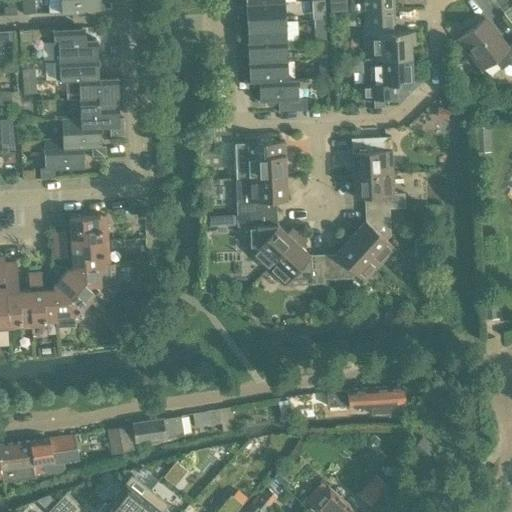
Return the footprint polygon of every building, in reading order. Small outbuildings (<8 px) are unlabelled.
[(21,0),(23,12),(34,12),(32,0),(21,0)] [(59,0),(60,10),(98,8),(97,0),(59,0)] [(323,11),(322,0),(311,0),(312,12),(323,11)] [(364,0),(365,10),(393,9),(392,0),(364,0)] [(283,19),(282,1),(240,3),(240,10),(246,9),(246,21),(283,19)] [(4,14),(16,13),(16,5),(4,6),(4,14)] [(394,30),(393,9),(365,10),(365,23),(372,23),(373,58),(410,56),(410,43),(415,43),(414,30),(409,30),(409,29),(394,30)] [(484,17),(459,36),(482,67),(494,58),(501,68),(511,59),(511,41),(506,46),(484,17)] [(284,39),(283,19),(246,21),(247,32),(241,33),(242,41),(284,39)] [(313,38),(324,37),(323,19),(312,20),(313,38)] [(80,26),(52,27),(53,60),(59,59),(97,57),(96,37),(81,38),(80,26)] [(30,27),(18,28),(19,39),(31,39),(30,27)] [(0,41),(14,40),(13,29),(0,29),(0,41)] [(324,51),(324,37),(313,38),(313,51),(324,51)] [(285,58),(284,39),(242,41),(242,48),(248,48),(248,59),(285,58)] [(325,56),(317,56),(317,76),(326,75),(325,56)] [(410,56),(373,58),(361,58),(362,82),(358,82),(358,96),(374,95),(385,95),(387,95),(386,82),(411,81),(410,56)] [(59,59),(53,60),(54,77),(59,77),(64,77),(97,76),(97,57),(59,59)] [(286,78),(285,58),(248,59),(249,71),(243,71),(244,79),(258,79),(286,78)] [(22,68),(22,79),(35,78),(35,68),(22,68)] [(120,75),(97,76),(64,77),(65,96),(79,96),(79,97),(98,96),(99,105),(116,105),(115,83),(120,82),(120,75)] [(295,77),(286,78),(258,79),(258,90),(254,91),(254,98),(276,97),(277,109),(305,108),(304,96),(295,96),(295,77)] [(37,92),(35,78),(22,79),(23,93),(37,92)] [(0,91),(0,104),(11,104),(10,91),(0,91)] [(385,95),(374,95),(374,106),(385,105),(385,95)] [(116,115),(116,105),(99,105),(98,96),(79,97),(79,116),(80,124),(99,123),(107,123),(107,133),(122,133),(122,114),(116,115)] [(100,144),(99,123),(80,124),(79,116),(61,117),(62,135),(62,145),(80,144),(90,144),(90,154),(105,153),(105,143),(100,144)] [(0,118),(0,127),(0,130),(13,129),(12,117),(0,118)] [(200,135),(214,134),(214,124),(200,125),(200,135)] [(14,142),(13,129),(0,130),(1,143),(14,142)] [(81,163),(80,144),(62,145),(62,135),(44,136),(45,165),(38,165),(39,176),(53,175),(53,164),(81,163)] [(351,150),(352,172),(392,170),(391,148),(391,135),(351,137),(351,150)] [(235,141),(236,177),(245,177),(286,175),(285,152),(284,139),(235,141)] [(393,192),(392,170),(352,172),(353,195),(364,194),(364,206),(389,206),(404,205),(404,192),(393,192)] [(287,197),(286,175),(245,177),(236,177),(235,177),(236,212),(276,210),(276,198),(287,197)] [(142,203),(129,203),(129,211),(142,210),(142,203)] [(390,233),(389,206),(364,206),(365,218),(349,235),(379,263),(395,246),(386,238),(390,233)] [(276,210),(236,212),(237,225),(248,224),(249,252),(266,267),(300,231),(292,224),(286,230),(277,222),(276,210)] [(52,230),(53,243),(107,239),(105,216),(102,213),(68,216),(69,229),(52,230)] [(307,238),(300,231),(266,267),(283,283),(323,281),(323,277),(322,252),(310,253),(301,244),(307,238)] [(364,279),(379,263),(349,235),(334,252),(322,252),(323,277),(351,276),(355,271),(364,279)] [(109,263),(107,239),(53,243),(54,255),(71,253),(72,264),(72,266),(109,263)] [(31,325),(28,288),(18,289),(15,260),(4,261),(3,261),(5,279),(4,279),(8,327),(31,325)] [(113,263),(109,263),(72,266),(72,264),(66,265),(66,266),(59,274),(90,301),(97,308),(114,289),(113,263)] [(138,280),(148,279),(146,264),(136,265),(138,280)] [(53,287),(52,287),(41,287),(40,270),(27,271),(28,288),(31,325),(44,324),(43,318),(56,317),(53,287)] [(90,301),(59,274),(52,282),(52,281),(52,287),(53,287),(56,317),(56,326),(75,325),(74,311),(75,308),(80,312),(90,301)] [(436,378),(402,385),(403,405),(404,405),(405,414),(415,413),(414,403),(439,399),(436,378)] [(402,385),(327,391),(328,406),(351,404),(371,404),(371,413),(389,415),(389,405),(403,405),(402,385)] [(279,404),(281,415),(289,414),(287,402),(279,404)] [(231,405),(192,413),(195,427),(220,423),(222,429),(235,427),(231,405)] [(132,422),(133,424),(135,441),(166,436),(184,433),(183,423),(179,424),(178,415),(163,418),(132,422)] [(130,425),(108,428),(112,452),(133,449),(130,425)] [(50,438),(30,440),(35,471),(45,470),(44,462),(62,459),(79,457),(75,434),(50,437),(50,438)] [(411,446),(422,455),(431,445),(420,436),(411,446)] [(30,440),(0,443),(0,454),(4,477),(5,481),(35,476),(34,471),(35,471),(30,440)] [(176,458),(164,476),(176,484),(188,466),(176,458)] [(62,459),(44,462),(45,470),(48,471),(61,469),(63,467),(62,459)] [(284,485),(285,485),(294,476),(290,473),(282,466),(273,475),(284,485)] [(131,511),(150,489),(131,474),(107,504),(105,502),(97,511),(131,511)] [(374,475),(358,492),(370,503),(386,486),(374,475)] [(266,503),(269,506),(278,496),(268,488),(259,498),(266,503)] [(355,511),(329,488),(313,507),(318,511),(355,511)] [(150,489),(131,511),(166,511),(164,510),(168,504),(150,489)] [(80,511),(83,508),(65,492),(56,501),(68,511),(80,511)] [(230,494),(214,511),(233,511),(241,503),(230,494)] [(68,511),(56,501),(47,511),(48,511),(68,511)]
